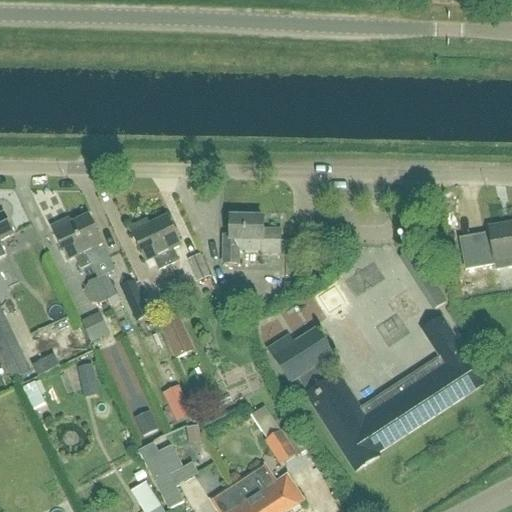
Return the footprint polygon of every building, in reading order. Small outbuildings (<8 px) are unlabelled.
[(0,258),(7,255),(1,243),(15,237),(4,215),(0,216),(0,258)] [(72,227),(91,267),(92,269),(110,260),(90,218),(72,227)] [(150,228),(168,264),(177,260),(173,252),(182,248),(168,219),(150,228)] [(231,239),(223,239),(222,267),(239,267),(240,252),(262,253),(262,255),(281,255),(281,232),(264,232),(264,221),(231,221),(231,239)] [(72,227),(54,236),(68,265),(77,260),(83,272),(91,267),(72,227)] [(511,227),(490,231),(491,237),(462,242),(467,270),(497,265),(498,272),(511,269),(511,227)] [(159,268),(168,264),(150,228),(133,236),(147,265),(156,261),(159,268)] [(212,280),(201,257),(189,263),(199,285),(212,280)] [(185,277),(176,282),(187,304),(196,299),(185,277)] [(105,278),(98,281),(108,303),(109,302),(113,309),(122,304),(118,297),(116,298),(105,278)] [(98,281),(89,286),(86,293),(90,305),(98,305),(99,307),(108,303),(98,281)] [(178,309),(187,304),(176,282),(167,287),(178,309)] [(152,318),(137,284),(123,291),(138,324),(152,318)] [(327,297),(336,317),(351,310),(342,290),(327,297)] [(32,374),(0,308),(0,354),(14,383),(32,374)] [(110,337),(100,316),(82,324),(92,346),(110,337)] [(195,353),(179,317),(160,325),(176,361),(195,353)] [(468,367),(439,322),(417,336),(440,370),(414,386),(410,380),(395,390),(399,396),(363,420),(336,379),(327,384),(316,368),(330,359),(313,334),(291,347),(286,340),(266,353),(288,386),(295,381),(306,397),(303,398),(354,476),(377,460),(375,458),(480,389),(466,368),(468,367)] [(315,462),(291,427),(266,444),(282,468),(297,458),(305,469),(315,462)] [(159,456),(155,447),(140,455),(169,511),(171,511),(185,505),(177,490),(200,478),(193,466),(184,471),(172,449),(159,456)] [(276,485),(264,465),(210,500),(217,511),(291,511),(304,504),(287,478),(276,485)] [(135,491),(145,511),(155,511),(163,508),(151,483),(135,491)]
